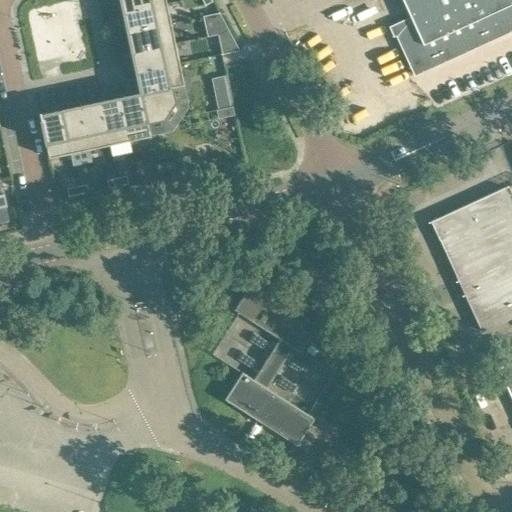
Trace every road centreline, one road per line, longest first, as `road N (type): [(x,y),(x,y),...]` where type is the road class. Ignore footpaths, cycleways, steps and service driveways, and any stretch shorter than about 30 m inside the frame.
road 1 (unclassified): [(492,511),(334,186)]
road 2 (residential): [(49,253),(334,186)]
road 3 (residential): [(49,253),(0,11)]
road 4 (unclassified): [(334,186),(241,0)]
road 5 (unclassified): [(334,186),(511,106)]
